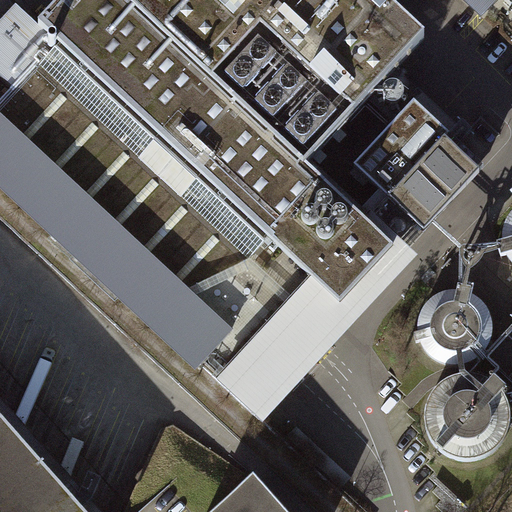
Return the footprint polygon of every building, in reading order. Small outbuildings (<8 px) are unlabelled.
[(212,377),(263,423),(410,263),(303,165),(428,29),(395,0),(54,0),(37,19),(17,1),(0,18),(0,74),(16,89),(0,105),(0,172),(217,371),(212,377)] [(356,163),(424,226),(477,169),(441,135),(446,130),(414,100),(356,163)] [(511,323),(480,358),(511,387),(511,323)] [(0,511),(82,511),(0,422),(0,511)] [(281,511),(257,486),(229,511),(281,511)]
